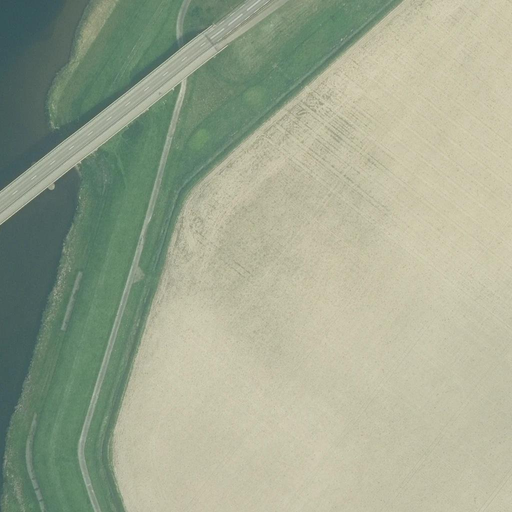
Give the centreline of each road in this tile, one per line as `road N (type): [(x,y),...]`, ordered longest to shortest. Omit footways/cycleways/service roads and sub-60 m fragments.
road 1 (track): [(188,0),(179,23),(182,90),(81,440),(97,511)]
road 2 (secondary): [(0,206),(260,0)]
